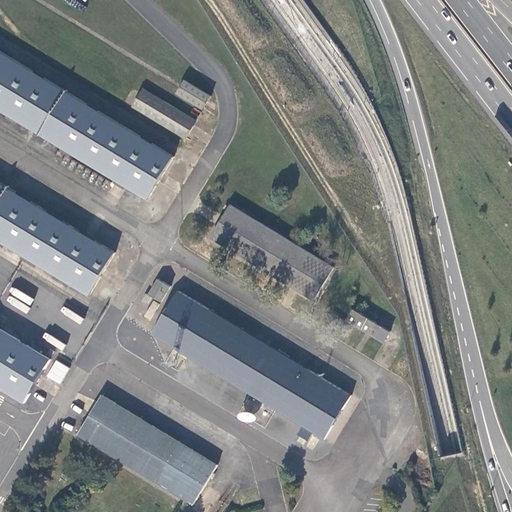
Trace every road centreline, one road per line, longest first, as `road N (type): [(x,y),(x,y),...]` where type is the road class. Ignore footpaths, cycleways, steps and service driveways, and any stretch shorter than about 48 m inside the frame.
road 1 (trunk): [(376,0),(419,126),(478,385)]
road 2 (track): [(205,0),(392,295)]
road 3 (trunk): [(419,0),(511,120)]
road 4 (trunk): [(478,385),(475,402),(506,511)]
road 5 (unknown): [(98,342),(67,311),(0,270)]
